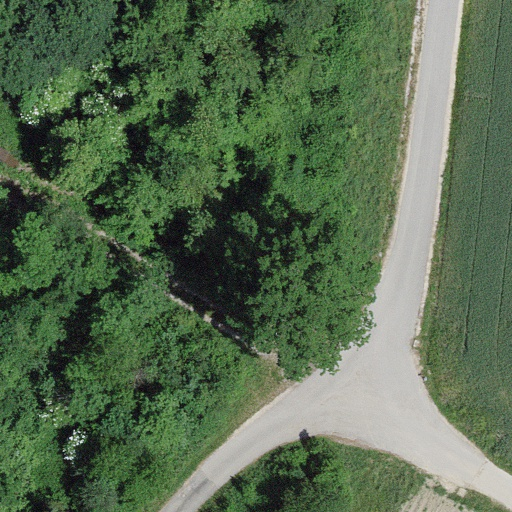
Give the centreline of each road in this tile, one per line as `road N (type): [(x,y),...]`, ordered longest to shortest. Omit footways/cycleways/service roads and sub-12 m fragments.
road 1 (track): [(337,388),(406,279),(441,0)]
road 2 (track): [(169,511),(185,491),(293,410),(337,388)]
road 3 (track): [(511,486),(337,388)]
